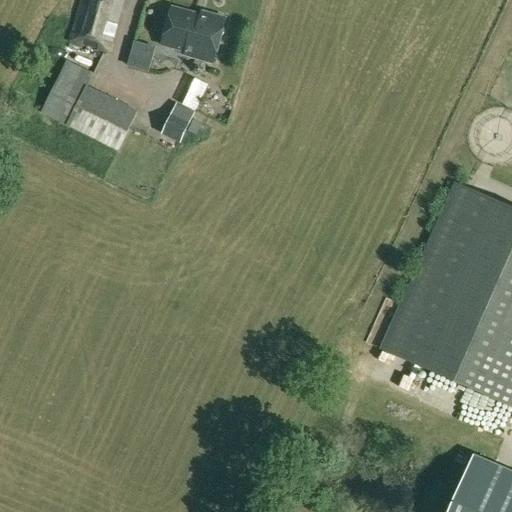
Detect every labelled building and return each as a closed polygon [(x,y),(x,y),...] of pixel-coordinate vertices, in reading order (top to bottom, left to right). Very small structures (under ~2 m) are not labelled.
[(111,52),(125,0),(81,0),(71,42),(111,52)] [(215,64),(227,19),(203,12),(202,16),(173,8),(162,45),(186,52),(185,56),(215,64)] [(153,61),(131,56),(128,68),(150,74),(153,61)] [(198,74),(183,102),(200,111),(215,84),(198,74)] [(138,111),(75,80),(55,119),(118,151),(138,111)] [(177,104),(163,134),(179,141),(181,137),(193,112),(177,104)] [(511,407),(511,207),(457,183),(383,350),(511,407)] [(450,511),(511,511),(511,474),(474,458),(450,511)]
